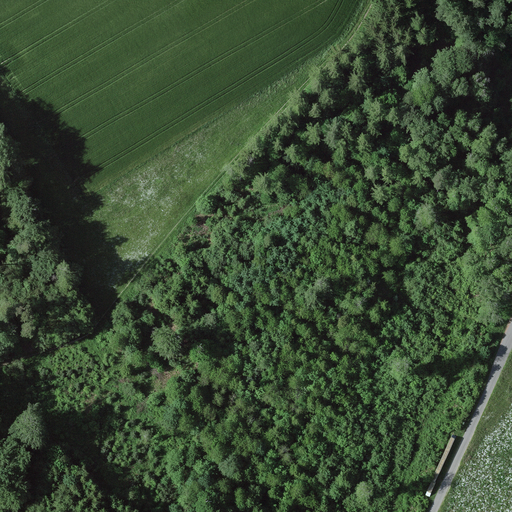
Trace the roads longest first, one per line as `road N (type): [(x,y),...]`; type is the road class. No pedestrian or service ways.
road 1 (track): [(379,0),(353,45),(91,332),(0,366)]
road 2 (tertiary): [(433,511),(511,338)]
